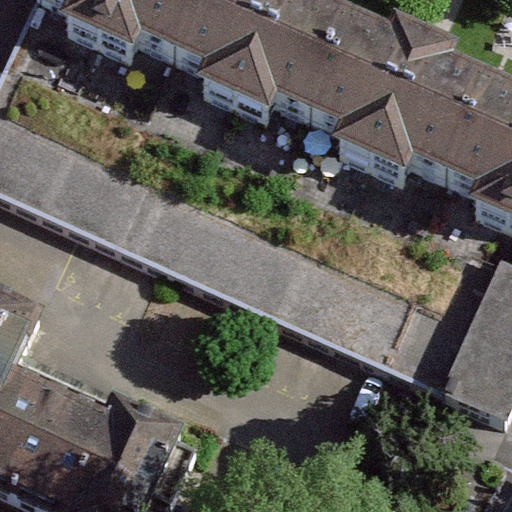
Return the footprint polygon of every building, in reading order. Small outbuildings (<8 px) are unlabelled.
[(43,0),(65,13),(58,29),(134,63),(141,47),(174,62),(200,0),(43,0)] [(200,0),(174,62),(204,75),(196,92),(273,126),(280,110),(315,126),(360,16),(326,1),(326,0),(200,0)] [(360,16),(315,126),(345,139),(337,155),(411,188),(418,172),(453,188),(499,79),(464,64),(469,53),(401,23),(397,32),(360,16)] [(511,84),(499,79),(453,188),(483,200),(475,217),(511,233),(511,84)] [(510,423),(511,419),(511,238),(443,393),(510,423)] [(47,331),(0,310),(0,511),(152,511),(178,453),(113,425),(107,440),(17,401),(47,331)]
